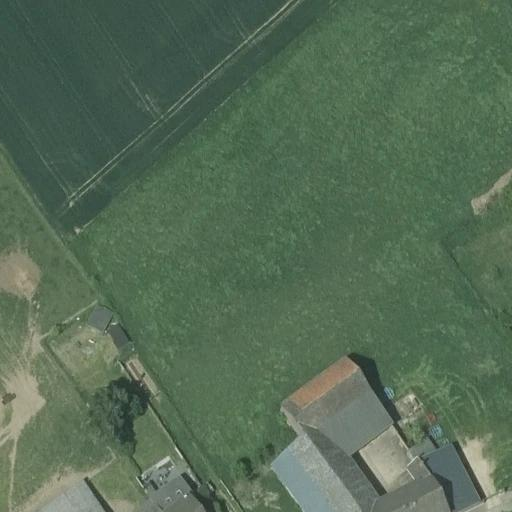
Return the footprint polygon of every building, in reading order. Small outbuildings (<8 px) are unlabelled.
[(95,313),(83,333),(100,342),(111,321),(95,313)] [(115,332),(104,339),(117,359),(127,352),(115,332)] [(343,363),(277,411),(300,443),(350,511),(366,511),(378,501),(349,461),(391,429),(343,363)] [(350,511),(300,443),(268,467),(301,511),(350,511)] [(450,445),(418,460),(429,480),(446,511),(454,511),(479,500),(450,445)] [(429,480),(418,460),(404,471),(413,483),(416,482),(418,486),(429,480)] [(416,482),(413,483),(394,493),(402,511),(446,511),(429,480),(418,486),(416,482)] [(179,481),(147,502),(153,511),(175,511),(188,504),(193,501),(179,481)] [(132,511),(99,511),(80,484),(37,511),(153,511),(147,502),(132,511)] [(402,511),(394,493),(378,501),(383,511),(402,511)] [(383,511),(378,501),(366,511),(383,511)]
